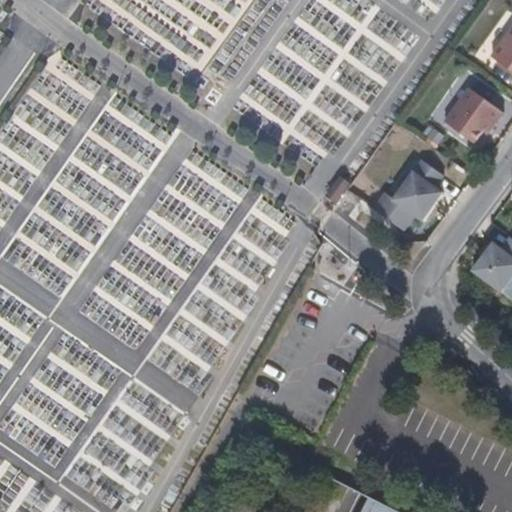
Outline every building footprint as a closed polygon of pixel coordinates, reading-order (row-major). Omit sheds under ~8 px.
[(511,30),(492,59),(511,73),(511,30)] [(505,114),(470,90),(445,124),(475,145),(484,132),(489,136),(505,114)] [(395,201),(386,195),(375,212),(405,233),(416,218),(424,223),(444,194),(437,189),(444,177),(423,162),(395,201)] [(353,183),(342,176),(327,195),(338,204),(353,183)] [(511,237),(503,250),(494,245),(474,273),(503,295),(511,282),(511,237)] [(404,511),(380,500),(374,511),(404,511)]
